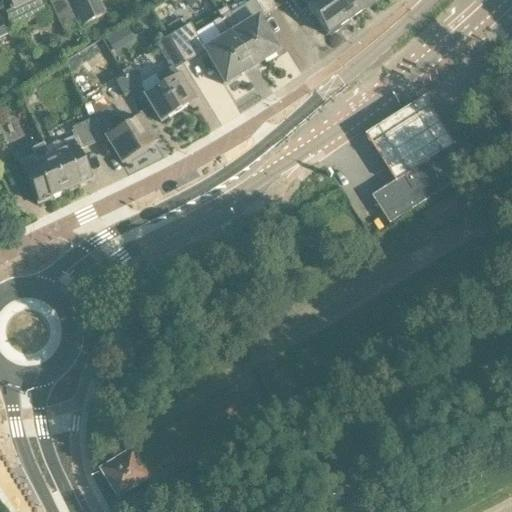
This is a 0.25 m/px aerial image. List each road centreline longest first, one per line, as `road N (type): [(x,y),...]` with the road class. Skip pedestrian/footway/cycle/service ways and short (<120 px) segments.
road 1 (secondary): [(66,309),(119,258),(356,116),(488,0)]
road 2 (secondary): [(430,0),(277,134)]
road 3 (secondary): [(277,134),(217,178),(123,228)]
road 4 (residential): [(277,134),(253,125),(122,196)]
road 5 (secondary): [(7,375),(21,449),(50,511)]
road 6 (secondary): [(73,511),(44,439),(39,378)]
road 7 (residential): [(122,196),(0,253)]
